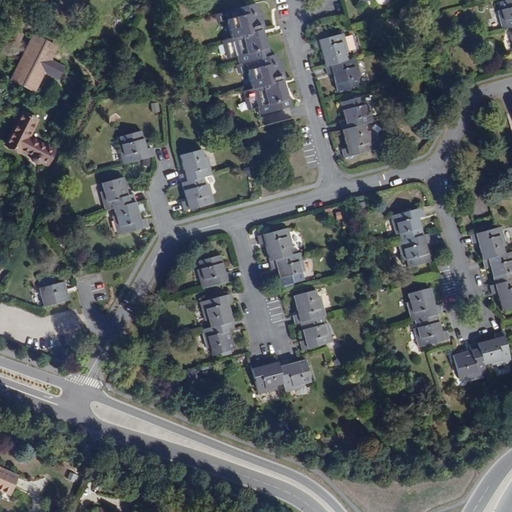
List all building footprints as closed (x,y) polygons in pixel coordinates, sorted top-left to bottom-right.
[(511,0),(507,0),(498,2),(500,11),(497,11),(502,29),(510,27),(511,34),(509,36),(511,46),(511,45),(511,0)] [(284,81),(279,62),(278,63),(275,55),(269,56),(264,38),(262,38),(260,31),(263,30),(258,11),(256,12),(255,4),(214,15),(216,23),(226,21),(230,39),(221,41),(226,59),(236,57),(238,65),(235,66),(237,74),(247,71),(252,90),(242,92),(247,111),(257,108),(259,116),(289,108),(284,89),(282,89),(281,82),(284,81)] [(360,77),(356,58),(347,61),(345,53),(348,52),(343,34),(312,42),(315,51),(320,50),(326,76),(332,74),(336,92),(359,86),(357,78),(360,77)] [(63,69),(49,61),(56,48),(33,36),(11,80),(34,91),(44,72),(58,79),(63,69)] [(364,125),(372,123),(368,104),(364,105),(362,97),(340,103),(344,121),(339,122),(346,148),(342,150),(344,158),(374,150),(369,131),(366,132),(364,125)] [(54,151),(28,138),(36,121),(22,113),(5,145),(20,153),(21,150),(32,156),(32,157),(32,158),(32,160),(33,161),(34,162),(35,163),(37,163),(38,163),(40,163),(41,162),(42,161),(47,164),(54,151)] [(146,149),(141,131),(119,137),(121,145),(118,146),(123,165),(154,156),(151,148),(146,149)] [(214,203),(209,184),(205,185),(203,178),(212,175),(207,156),(204,157),(202,150),(180,156),(184,173),(179,175),(181,183),(186,201),(181,202),(183,211),(214,203)] [(141,220),(133,194),(128,195),(123,178),(102,184),(104,191),(99,192),(105,211),(109,210),(117,236),(148,228),(146,219),(141,220)] [(484,196),(481,184),(470,187),(473,198),(484,196)] [(423,235),(418,218),(423,217),(421,208),(390,217),(395,236),(398,235),(400,242),(397,243),(402,262),(405,261),(407,268),(430,262),(425,244),(430,243),(428,234),(423,235)] [(511,252),(504,254),(502,247),(506,246),(501,227),(470,235),(472,244),(477,242),(484,269),(490,268),(494,285),(489,286),(491,294),(496,293),(501,311),(511,308),(511,252)] [(292,248),(287,229),(257,237),(259,246),(264,244),(269,263),(274,261),(281,287),(303,281),(301,273),(304,272),(299,253),(291,256),(289,248),(292,248)] [(233,281),(230,272),(225,273),(220,256),(198,262),(200,270),(196,271),(201,289),(233,281)] [(67,301),(64,292),(67,291),(65,282),(39,289),(44,308),(67,301)] [(436,315),(441,314),(439,305),(434,307),(429,288),(407,294),(409,303),(406,304),(411,322),(414,321),(416,329),(413,329),(418,348),(448,340),(446,332),(441,333),(436,315)] [(324,325),(322,317),(325,316),(321,298),(317,299),(315,291),(292,297),(297,315),(292,316),(294,325),(300,323),(305,341),(300,343),(302,350),(332,342),(327,324),(324,325)] [(234,330),(228,304),(233,303),(231,294),(200,303),(204,321),(208,321),(210,328),(201,330),(207,350),(210,349),(212,356),(234,350),(229,331),(234,330)] [(491,367),(510,362),(502,331),(494,333),(495,339),(477,343),(478,348),(452,355),(458,378),(466,376),(467,379),(485,374),(483,366),(490,364),(491,367)] [(311,383),(305,360),(278,367),(277,363),(260,367),(259,362),(258,360),(256,361),(249,363),(258,395),(265,393),(265,390),(283,385),(285,393),(303,388),(302,385),(311,383)] [(18,477),(0,469),(0,491),(10,495),(18,477)]
